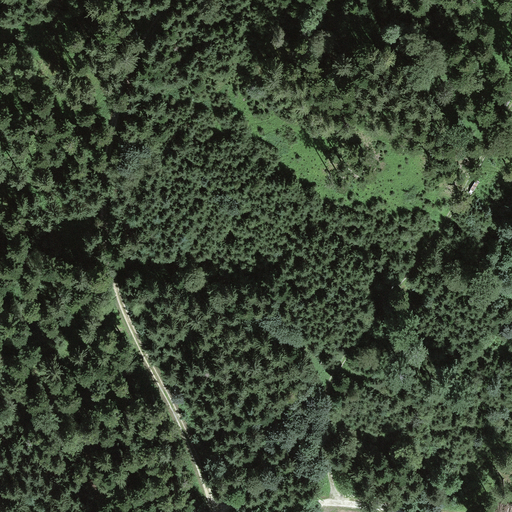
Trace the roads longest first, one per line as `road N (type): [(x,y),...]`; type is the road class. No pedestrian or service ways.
road 1 (track): [(173,0),(140,50),(111,137),(107,253),(114,287),(212,501)]
road 2 (track): [(324,511),(331,500),(322,421),(331,373),(458,199),(511,104)]
road 3 (track): [(212,501),(331,500),(431,511)]
